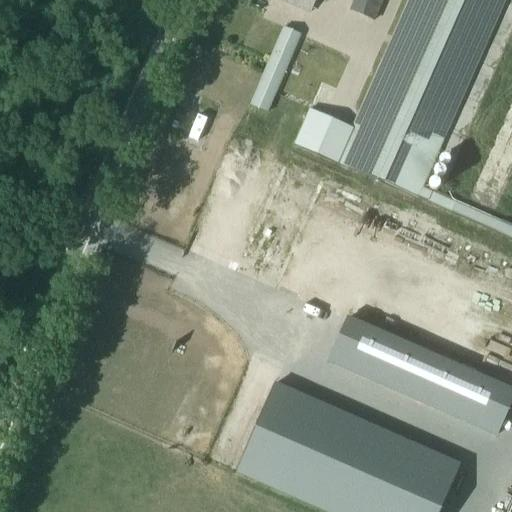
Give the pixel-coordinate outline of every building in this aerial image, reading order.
[(274,0),(311,15),(317,0),(274,0)] [(308,109),(293,147),(417,202),(418,199),(450,214),(455,203),(423,189),(506,0),(407,0),(351,128),(308,109)] [(384,0),(353,0),(348,13),(375,24),(384,0)] [(249,107),(267,115),(299,37),(283,30),(249,107)] [(179,194),(230,68),(204,58),(153,183),(179,194)] [(511,228),(501,224),(496,235),(511,241),(511,228)] [(268,379),(230,467),(333,511),(428,511),(451,458),(268,379)]
